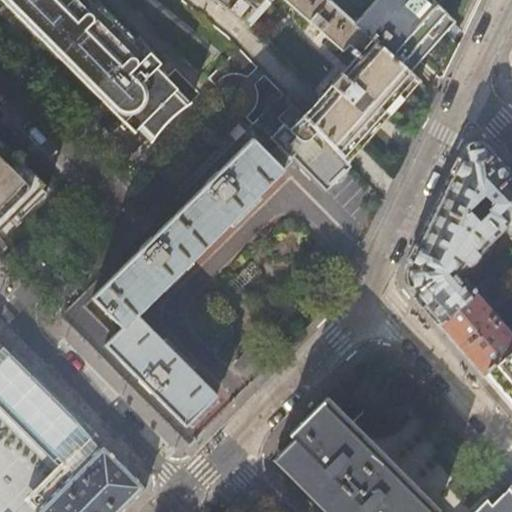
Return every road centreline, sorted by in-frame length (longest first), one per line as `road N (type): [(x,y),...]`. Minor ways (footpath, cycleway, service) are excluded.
road 1 (residential): [(182,489),(8,311),(84,233),(98,190),(94,174),(0,78)]
road 2 (residential): [(412,199),(376,178),(196,0)]
road 3 (residential): [(372,284),(356,320),(221,452)]
road 4 (residential): [(372,284),(511,451)]
road 5 (residential): [(468,84),(412,199)]
